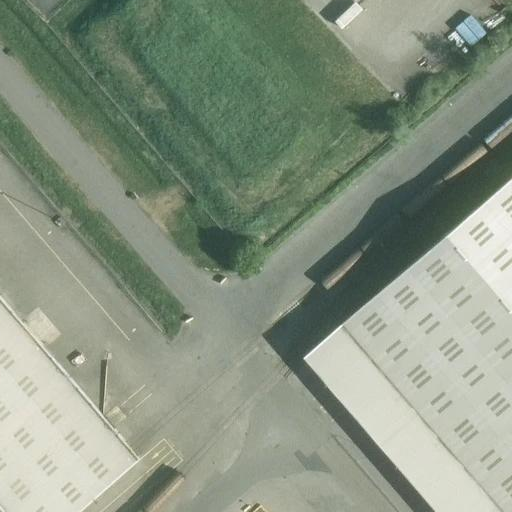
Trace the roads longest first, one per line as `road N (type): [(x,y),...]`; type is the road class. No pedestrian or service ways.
road 1 (unclassified): [(305,427),(0,76)]
road 2 (unknown): [(511,83),(224,332)]
road 3 (unknown): [(0,203),(184,397),(242,479)]
road 4 (unclassified): [(203,511),(305,427)]
